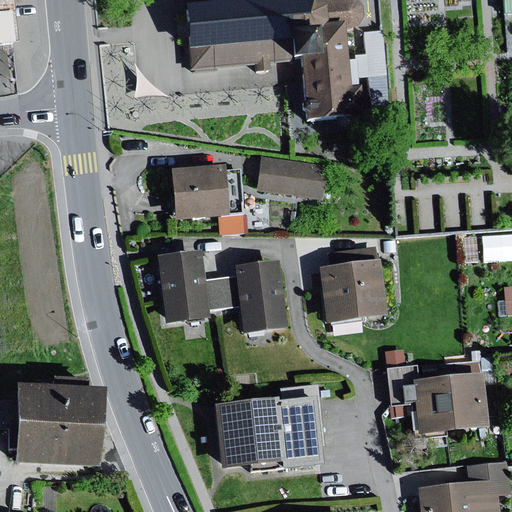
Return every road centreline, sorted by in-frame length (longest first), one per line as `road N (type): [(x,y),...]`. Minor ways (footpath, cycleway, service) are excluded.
road 1 (primary): [(170,505),(116,365),(95,284),(75,105)]
road 2 (unclassified): [(390,511),(364,387),(300,330),(287,251)]
